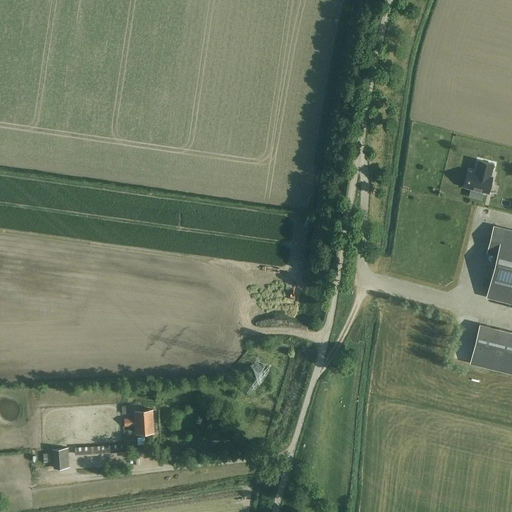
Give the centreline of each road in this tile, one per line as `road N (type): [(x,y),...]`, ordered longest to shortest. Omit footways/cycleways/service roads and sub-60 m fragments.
road 1 (unclassified): [(358,147),(314,379)]
road 2 (unclassified): [(358,147),(390,0)]
road 3 (unclassified): [(276,511),(314,379)]
